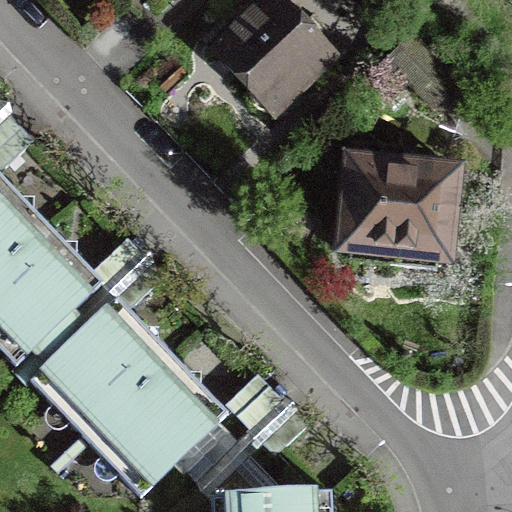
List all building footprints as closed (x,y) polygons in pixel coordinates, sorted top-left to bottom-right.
[(272,120),(334,61),(274,0),(269,0),(211,56),(248,95),(248,104),(253,111),(260,116),(269,117),(272,120)] [(431,111),(455,87),(410,41),(365,85),(386,106),(406,86),(431,111)] [(441,260),(449,180),(351,170),(343,250),(390,255),(387,270),(434,274),(435,259),(441,260)] [(60,247),(46,232),(31,216),(17,216),(17,202),(0,183),(0,358),(14,372),(63,325),(101,289),(74,261),(60,261),(60,247)] [(67,428),(83,445),(99,461),(117,461),(116,479),(138,502),(203,440),(225,419),(223,418),(198,391),(184,391),(184,377),(170,362),(155,347),(141,346),(142,332),(115,304),(76,341),(28,387),(50,410),(68,410),(67,428)] [(329,511),(328,499),(289,501),(209,505),(208,511),(329,511)]
